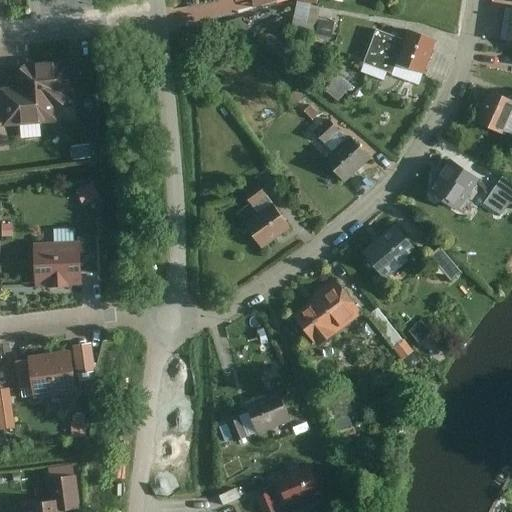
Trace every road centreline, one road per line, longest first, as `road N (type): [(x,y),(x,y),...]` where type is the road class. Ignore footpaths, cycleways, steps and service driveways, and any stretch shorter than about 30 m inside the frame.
road 1 (residential): [(164,314),(210,315),(371,205),(446,113),(477,0)]
road 2 (residential): [(157,15),(174,250),(164,314)]
road 3 (residential): [(164,314),(133,511)]
road 4 (residential): [(0,324),(112,311),(164,314)]
road 5 (residential): [(0,36),(157,15)]
